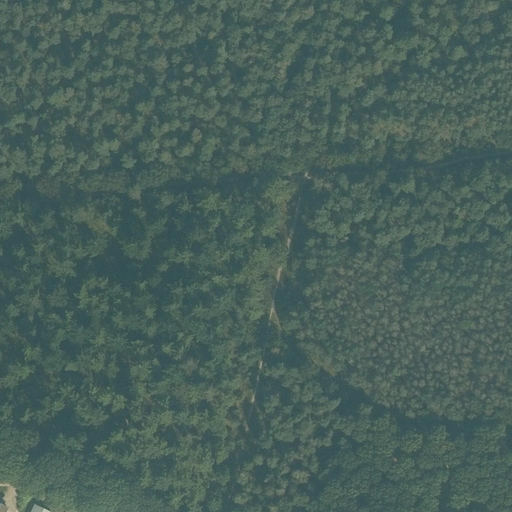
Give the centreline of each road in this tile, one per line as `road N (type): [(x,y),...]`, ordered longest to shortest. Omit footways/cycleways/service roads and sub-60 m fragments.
road 1 (track): [(264,314),(398,411),(511,421)]
road 2 (track): [(263,168),(0,187)]
road 3 (track): [(511,150),(299,166)]
road 4 (track): [(264,314),(220,511)]
road 5 (track): [(299,166),(264,314)]
road 6 (track): [(117,511),(0,452)]
